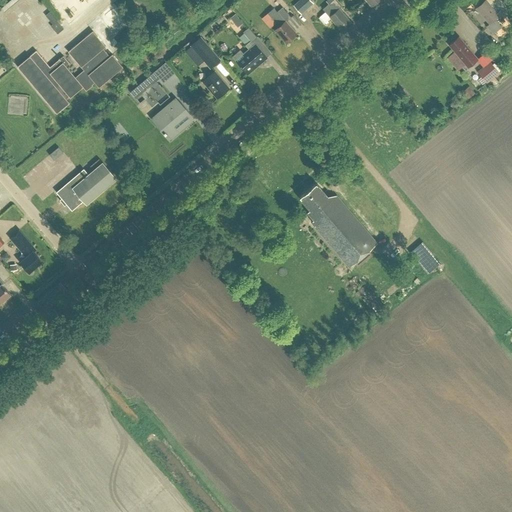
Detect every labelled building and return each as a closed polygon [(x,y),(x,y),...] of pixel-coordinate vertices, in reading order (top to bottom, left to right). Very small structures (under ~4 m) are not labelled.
[(299,0),(293,5),(300,13),(312,3),(309,0),(299,0)] [(322,8),(341,31),(351,23),(339,8),(341,6),(336,0),(325,0),(328,3),(322,8)] [(499,16),(485,0),(476,8),(489,23),(486,26),(493,34),(501,27),(495,19),(499,16)] [(279,26),(275,30),(286,42),(296,33),(286,21),(291,17),(282,7),(271,17),(279,26)] [(64,28),(49,12),(45,15),(53,24),(51,26),(57,34),(64,28)] [(251,42),(256,37),(248,27),(242,32),(251,42)] [(17,66),(57,113),(69,102),(67,100),(83,86),(86,90),(95,83),(99,87),(123,67),(112,54),(109,56),(103,48),(105,46),(92,31),(68,51),(83,70),(74,78),(64,66),(69,62),(63,56),(50,67),(36,50),(17,66)] [(191,45),(210,68),(220,59),(201,36),(191,45)] [(461,60),(467,66),(477,58),(471,51),(459,36),(449,45),(461,60)] [(236,60),(248,73),(267,57),(255,44),(244,53),(241,49),(233,56),(236,60)] [(478,71),(488,82),(500,72),(491,61),(478,71)] [(165,62),(131,91),(136,98),(160,77),(163,81),(174,72),(165,62)] [(215,70),(203,81),(217,98),(230,87),(215,70)] [(192,118),(176,99),(153,119),(169,137),(192,118)] [(49,155),(54,160),(63,152),(59,147),(49,155)] [(84,169),(57,192),(72,210),(83,200),(86,203),(116,178),(103,163),(88,175),(84,169)] [(310,209),(308,211),(314,219),(313,221),(316,225),(315,226),(349,266),(377,243),(336,195),(327,195),(316,183),(300,197),(310,209)] [(21,261),(29,271),(42,261),(33,251),(35,249),(19,230),(10,237),(26,256),(21,261)] [(0,277),(0,302),(11,293),(2,283),(4,282),(0,277)] [(372,307),(375,310),(380,305),(377,302),(372,307)]
